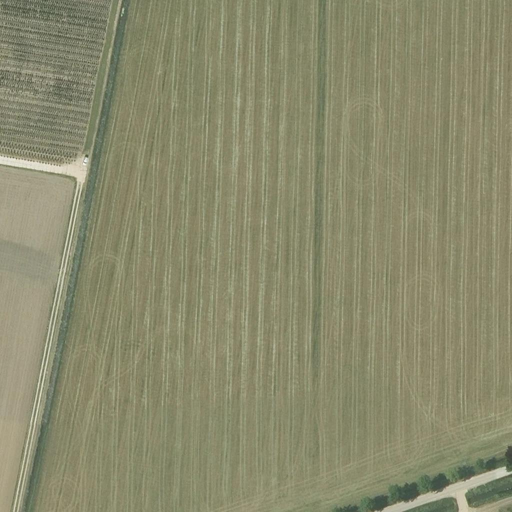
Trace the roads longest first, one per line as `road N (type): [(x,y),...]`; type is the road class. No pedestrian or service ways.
road 1 (track): [(15,511),(82,172)]
road 2 (unclassified): [(387,511),(511,469)]
